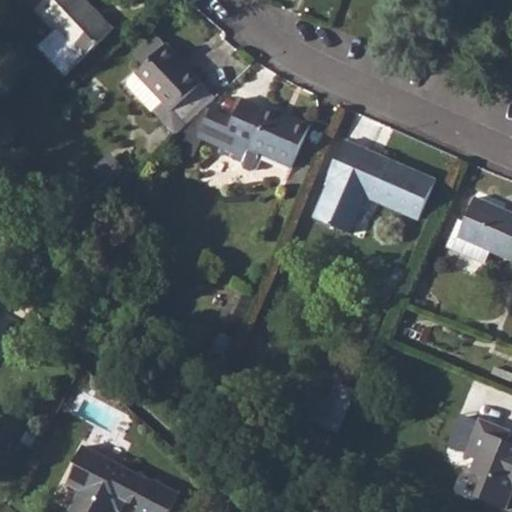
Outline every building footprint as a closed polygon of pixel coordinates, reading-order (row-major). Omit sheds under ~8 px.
[(27,0),(56,30),(69,45),(83,59),(111,33),(93,14),(96,11),(85,0),(27,0)] [(207,104),(220,92),(161,28),(142,45),(150,54),(139,64),(146,70),(138,77),(138,83),(159,106),(157,107),(178,131),(207,104)] [(69,45),(56,30),(44,40),(58,55),(69,45)] [(241,119),(207,104),(178,131),(227,152),(234,137),(257,147),(248,167),(250,172),(257,175),(262,173),(268,159),(293,169),(314,123),(272,107),(270,110),(248,101),(241,119)] [(17,130),(4,116),(0,119),(0,134),(6,141),(17,130)] [(378,197),(426,220),(444,179),(352,141),(334,181),(339,183),(326,216),(362,232),(378,197)] [(126,170),(115,158),(97,173),(109,186),(126,170)] [(511,207),(484,197),(474,219),(468,217),(456,245),(496,263),(502,251),(511,254),(511,207)] [(253,297),(235,289),(222,320),(239,328),(253,297)] [(356,390),(338,383),(330,401),(312,393),(302,417),(338,434),(356,390)] [(511,489),(511,441),(509,441),(511,428),(511,424),(478,412),(459,460),(468,464),(464,475),(477,480),(469,500),(501,511),(510,489),(511,489)] [(170,511),(180,494),(154,481),(153,483),(84,446),(75,464),(78,466),(68,485),(80,491),(70,511),(72,511),(114,511),(116,510),(119,511),(120,511),(126,501),(140,508),(137,511),(170,511)] [(27,456),(15,450),(7,466),(19,472),(27,456)]
